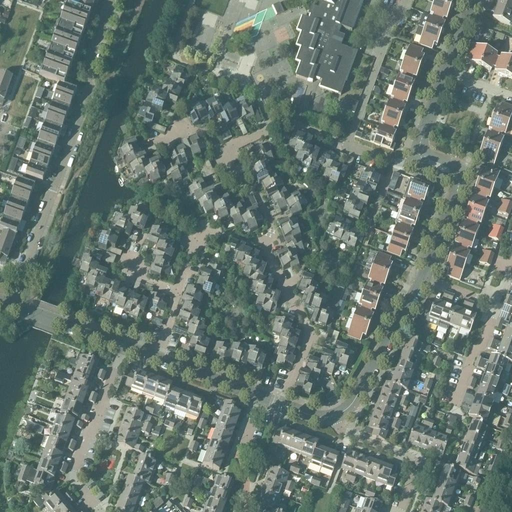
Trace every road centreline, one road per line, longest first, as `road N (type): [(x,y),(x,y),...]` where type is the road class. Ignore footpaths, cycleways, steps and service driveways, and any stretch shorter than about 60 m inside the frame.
road 1 (residential): [(22,271),(87,92),(82,81),(110,0)]
road 2 (residential): [(282,406),(307,340),(304,320),(268,248),(272,228),(224,152)]
road 3 (residential): [(315,418),(355,405),(418,274)]
road 4 (residential): [(100,511),(73,480),(123,347)]
road 5 (residential): [(394,511),(413,458),(315,418)]
road 6 (residential): [(418,274),(456,183),(420,152)]
road 7 (residential): [(347,146),(395,13)]
